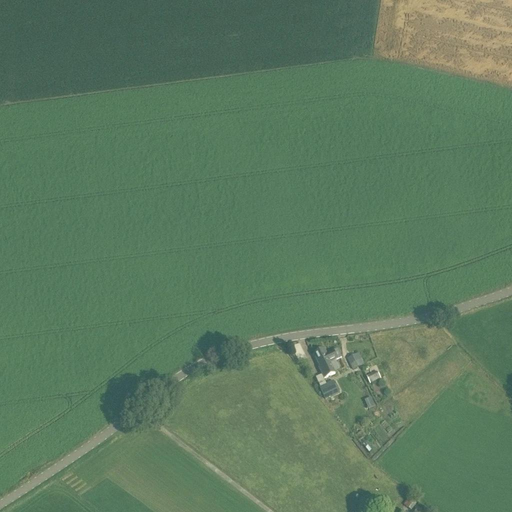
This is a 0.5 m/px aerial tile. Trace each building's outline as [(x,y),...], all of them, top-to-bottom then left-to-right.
[(299,354),(304,350),(300,344),(295,348),(299,354)] [(327,355),(324,349),(314,354),(321,368),(320,369),(325,380),(336,375),(330,364),(338,360),(334,352),(327,355)] [(353,370),(364,365),(359,353),(347,359),(353,370)] [(372,375),(375,383),(385,380),(382,372),(372,375)] [(325,400),(339,393),(333,381),(319,388),(325,400)] [(375,399),(369,401),(370,407),(377,406),(375,399)]
